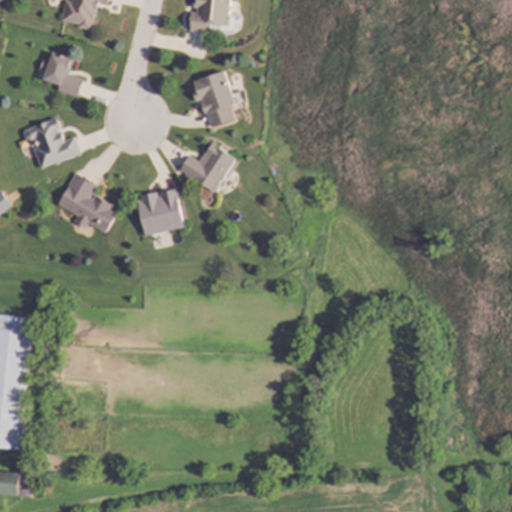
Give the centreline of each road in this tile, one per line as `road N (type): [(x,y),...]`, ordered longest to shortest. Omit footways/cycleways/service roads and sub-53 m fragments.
road 1 (track): [(51,511),(370,463),(511,458)]
road 2 (residential): [(149,0),(136,125)]
